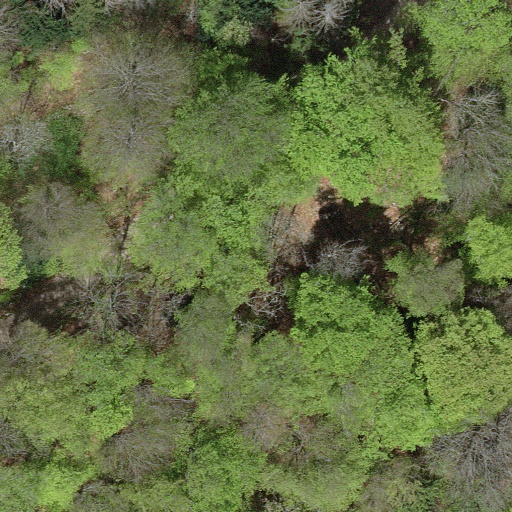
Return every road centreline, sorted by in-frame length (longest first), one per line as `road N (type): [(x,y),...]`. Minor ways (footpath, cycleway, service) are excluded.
road 1 (track): [(417,0),(244,157),(0,338)]
road 2 (track): [(184,0),(136,57),(0,133)]
